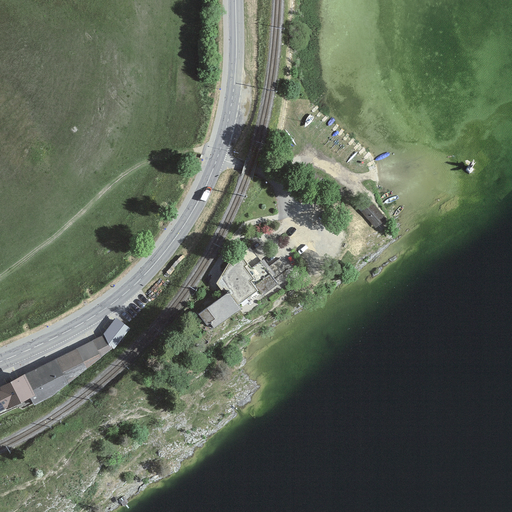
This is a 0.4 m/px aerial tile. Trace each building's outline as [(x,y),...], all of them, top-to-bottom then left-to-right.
[(364,213),(379,229),(388,220),(373,204),(364,213)] [(249,264),(241,255),(228,264),(216,284),(222,290),(224,287),(228,293),(238,305),(259,291),(251,281),(255,279),(248,270),(246,267),(249,264)] [(262,296),(279,284),(273,277),(276,275),(264,259),(248,270),(255,279),(251,281),(259,291),(262,296)] [(238,305),(228,293),(198,315),(207,326),(210,324),(214,329),(241,310),(238,305)] [(105,333),(93,340),(99,351),(111,344),(105,333)] [(93,340),(78,348),(88,368),(101,355),(99,351),(93,340)] [(88,368),(78,348),(57,357),(69,382),(84,371),(88,368)] [(69,382),(57,357),(28,372),(38,394),(41,400),(64,388),(69,382)] [(0,412),(38,394),(28,372),(0,385),(0,412)]
